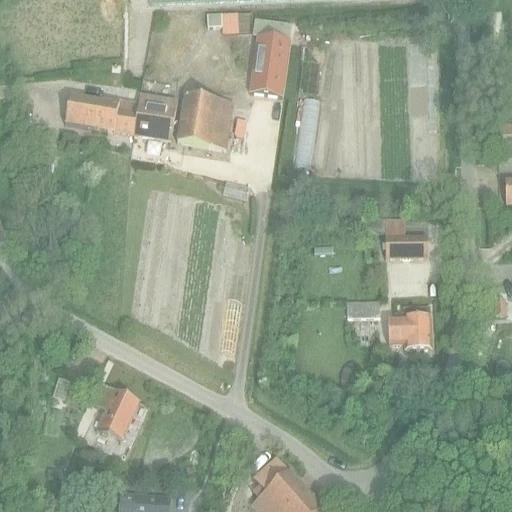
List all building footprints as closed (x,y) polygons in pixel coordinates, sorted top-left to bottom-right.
[(220,17),(206,18),(207,31),(221,30),(220,17)] [(258,58),(251,93),(281,98),(287,62),(258,58)] [(113,136),(132,138),(137,106),(119,103),(118,106),(69,98),(65,127),(113,135),(113,136)] [(137,106),(132,138),(133,139),(158,143),(170,144),(176,104),(140,98),(139,107),(137,106)] [(177,146),(225,154),(233,106),(185,98),(177,146)] [(237,123),(235,139),(243,140),(246,125),(237,123)] [(511,126),(499,127),(499,139),(511,138),(511,126)] [(34,127),(31,144),(45,146),(48,130),(34,127)] [(385,242),(386,261),(426,261),(425,241),(385,242)] [(495,303),(495,319),(505,318),(505,302),(495,303)] [(403,322),(387,323),(388,350),(404,349),(404,354),(431,353),(429,311),(403,312),(403,322)] [(97,433),(121,444),(139,405),(115,394),(114,395),(101,389),(93,409),(105,415),(97,433)] [(258,501),(251,507),(255,511),(321,511),(322,511),(277,461),(253,482),(258,488),(251,494),(258,501)] [(47,474),(47,482),(59,483),(60,474),(47,474)] [(121,495),(119,511),(167,511),(169,498),(121,495)] [(68,497),(68,511),(85,511),(92,511),(93,498),(68,497)]
